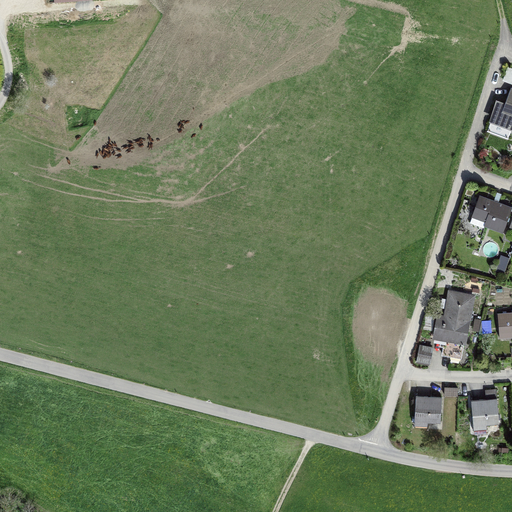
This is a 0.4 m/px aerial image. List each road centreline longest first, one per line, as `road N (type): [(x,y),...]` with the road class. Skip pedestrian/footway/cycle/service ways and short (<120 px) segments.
road 1 (unclassified): [(0,354),(374,451)]
road 2 (residential): [(399,372),(464,169)]
road 3 (unclassified): [(374,451),(511,471)]
road 4 (residential): [(464,169),(504,40)]
